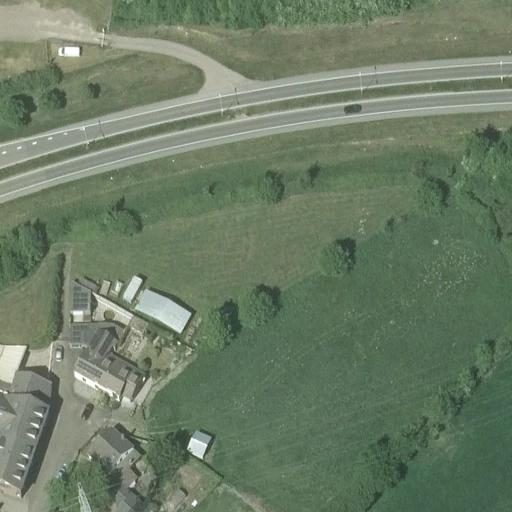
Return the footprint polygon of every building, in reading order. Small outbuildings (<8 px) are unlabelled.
[(91,316),(91,294),(72,284),(71,316),(91,316)] [(137,318),(187,336),(195,313),(146,295),(137,318)] [(143,338),(148,328),(133,320),(128,330),(143,338)] [(75,378),(103,394),(109,385),(97,378),(109,358),(113,351),(115,352),(118,347),(102,338),(103,328),(70,328),(70,348),(84,348),(90,352),(75,378)] [(0,448),(1,449),(0,450),(0,493),(21,500),(48,419),(47,418),(50,390),(17,380),(8,405),(0,402),(0,356),(1,353),(0,352),(0,448)] [(109,385),(103,394),(120,404),(125,396),(134,401),(147,379),(109,358),(97,378),(109,385)] [(119,484),(140,461),(111,434),(89,459),(111,480),(112,478),(119,484)] [(198,434),(190,453),(206,460),(214,441),(198,434)] [(149,511),(117,485),(105,498),(119,511),(118,511),(149,511)]
